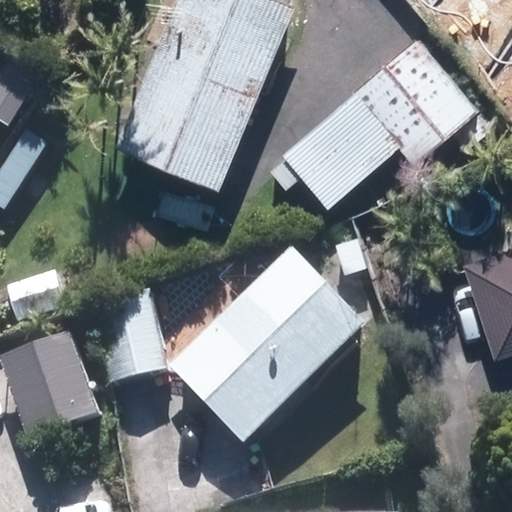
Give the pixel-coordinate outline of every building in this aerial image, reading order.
[(313,0),(196,0),(146,136),(249,174),(313,0)] [(476,0),(502,14),(509,0),(476,0)] [(498,107),(435,35),(312,142),(356,192),(432,126),(451,147),(498,107)] [(0,124),(12,132),(47,79),(16,58),(0,82),(0,124)] [(275,445),(394,321),(314,245),(195,369),(275,445)] [(511,255),(471,267),(494,346),(511,340),(511,255)] [(70,308),(56,272),(6,291),(20,327),(70,308)] [(123,309),(125,365),(187,363),(186,308),(123,309)] [(74,341),(7,363),(33,443),(100,422),(74,341)] [(12,511),(1,476),(0,476),(0,511),(12,511)]
